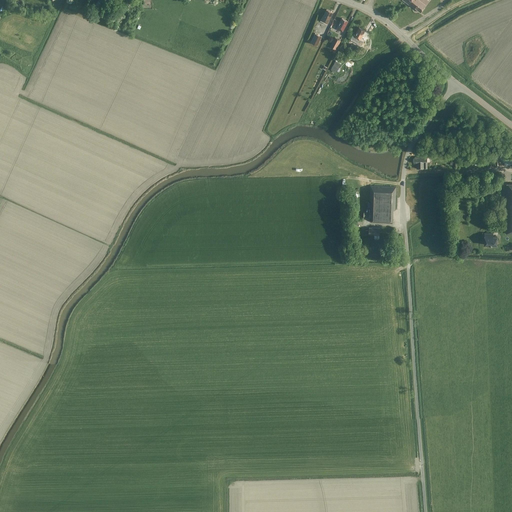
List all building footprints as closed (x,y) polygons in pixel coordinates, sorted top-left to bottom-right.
[(403,0),(411,6),(411,5),(420,12),(426,4),(429,1),(427,0),(403,0)] [(326,26),(333,12),(327,9),(323,16),(321,20),(324,22),(323,24),(326,26)] [(342,32),(348,21),(342,18),(336,28),(342,32)] [(360,40),(365,30),(359,27),(354,37),(360,40)] [(317,45),(322,36),(315,33),(311,42),(317,45)] [(336,50),(341,41),(334,37),(329,46),(336,50)] [(350,51),(352,52),(352,53),(353,54),(359,45),(360,46),(362,42),(359,40),(357,44),(355,43),(350,51)] [(336,58),(330,69),(337,72),(343,62),(336,58)] [(417,168),(427,168),(427,162),(427,156),(414,157),(415,158),(414,158),(414,163),(417,163),(417,168)] [(506,233),(511,233),(511,183),(503,183),(502,222),(504,222),(504,227),(506,227),(506,233)] [(396,186),(370,186),(370,201),(372,201),(371,222),(392,223),(393,210),(395,210),(396,186)] [(369,234),(374,234),(374,238),(379,238),(379,236),(380,227),(369,227),(369,230),(365,230),(365,234),(369,234)] [(484,244),(497,245),(497,236),(493,236),(493,233),(484,233),(484,244)]
